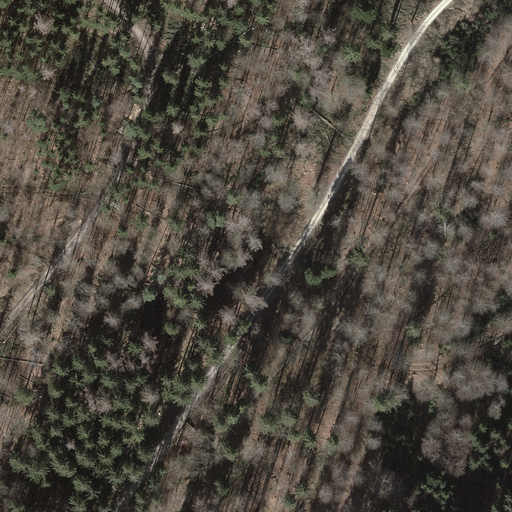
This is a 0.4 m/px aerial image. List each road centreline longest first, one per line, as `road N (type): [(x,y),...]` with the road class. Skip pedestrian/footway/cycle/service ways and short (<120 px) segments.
road 1 (track): [(116,511),(300,245),(396,71),(450,0)]
road 2 (track): [(174,511),(303,341),(326,323),(408,368),(460,358),(511,329)]
road 3 (track): [(0,327),(89,218),(140,129),(143,56),(131,24),(102,0)]
road 4 (track): [(35,511),(183,415)]
